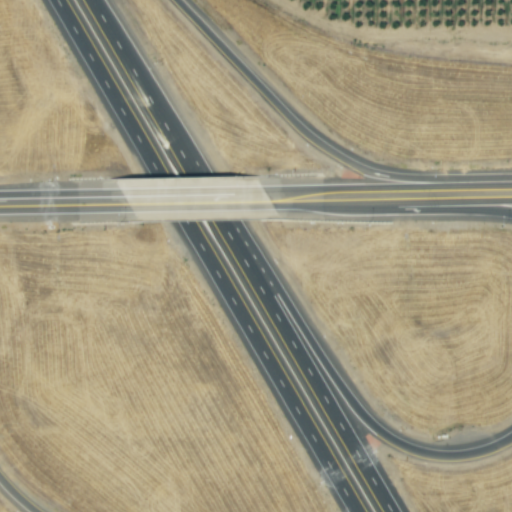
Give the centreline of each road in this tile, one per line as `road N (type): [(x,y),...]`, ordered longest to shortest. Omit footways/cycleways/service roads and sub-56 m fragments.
road 1 (trunk): [(486,189),(511,212),(496,446),(449,456),(390,440),(338,386),(280,292),(249,270)]
road 2 (trunk): [(55,0),(355,511)]
road 3 (trunk): [(435,190),(378,176),(320,145),(176,0)]
road 4 (trunk): [(390,511),(249,270)]
road 5 (trunk): [(186,162),(90,0)]
road 6 (primary): [(276,191),(435,190)]
road 7 (primary): [(0,196),(148,192)]
road 8 (primary): [(148,192),(276,191)]
road 9 (trunk): [(249,270),(186,162)]
